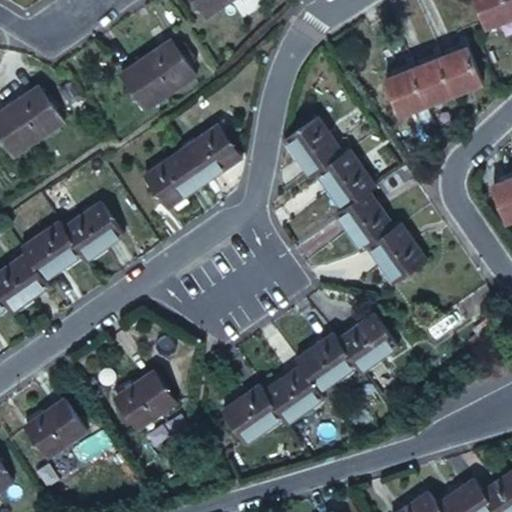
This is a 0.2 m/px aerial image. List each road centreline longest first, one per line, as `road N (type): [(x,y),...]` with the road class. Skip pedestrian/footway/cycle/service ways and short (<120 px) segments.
road 1 (residential): [(196,511),(429,447),(511,408)]
road 2 (residential): [(355,0),(300,42),(285,71),(254,211)]
road 3 (residential): [(511,104),(456,158),(446,188),(511,283)]
road 4 (residential): [(254,211),(272,269),(210,313),(153,280)]
road 5 (residential): [(153,280),(0,384)]
road 6 (residential): [(254,211),(153,280)]
